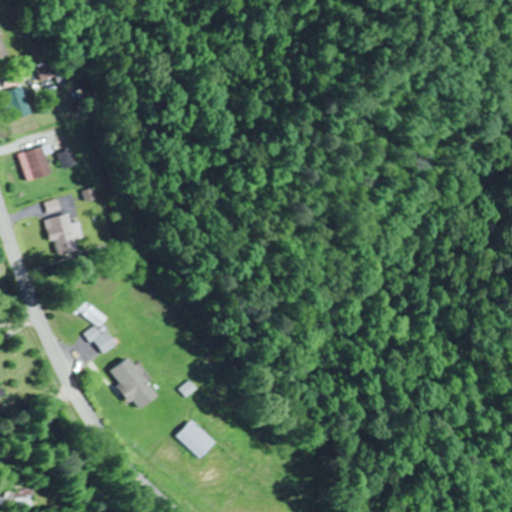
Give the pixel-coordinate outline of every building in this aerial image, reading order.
[(0,58),(8,55),(0,34),(0,58)] [(40,81),(63,74),(59,59),(36,66),(40,81)] [(4,94),(15,120),(32,113),(21,87),(4,94)] [(53,174),(46,155),(53,152),(50,144),(20,154),(26,174),(32,172),(35,180),(53,174)] [(46,203),(50,214),(62,210),(59,199),(46,203)] [(80,222),(71,224),(69,214),(48,219),(58,257),(87,250),(80,222)] [(140,411),(161,394),(131,356),(112,372),(122,384),(120,385),(140,411)] [(179,436),(202,458),(217,443),(194,420),(179,436)] [(35,489),(0,488),(0,505),(35,506),(35,489)]
